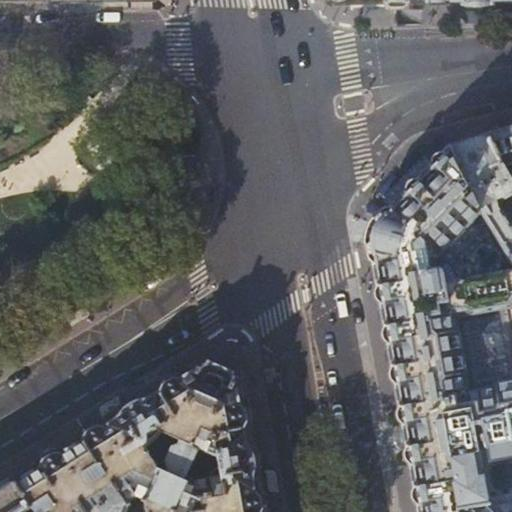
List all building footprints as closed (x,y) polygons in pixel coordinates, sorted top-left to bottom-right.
[(511,179),(511,128),(489,136),(506,172),(508,172),(511,179)] [(470,141),(451,148),(473,194),(495,233),(511,262),(511,179),(508,172),(506,172),(489,136),(470,141)] [(511,511),(511,262),(495,233),(473,194),(451,148),(406,194),(380,221),(378,223),(377,225),(375,230),(374,234),(373,238),(372,242),(372,248),(377,274),(402,412),(416,492),(417,498),(419,511),(511,511)] [(30,469),(13,480),(38,511),(267,511),(255,441),(243,375),(235,372),(206,359),(69,445),(30,469)] [(0,511),(38,511),(13,480),(0,488),(0,511)]
